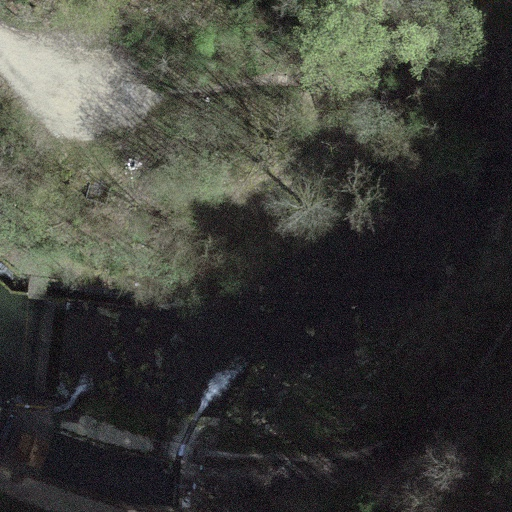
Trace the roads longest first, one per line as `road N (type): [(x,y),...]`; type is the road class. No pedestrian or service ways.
road 1 (track): [(70,498),(225,504),(357,456),(456,393),(511,308)]
road 2 (track): [(181,79),(90,70),(8,44),(0,33)]
